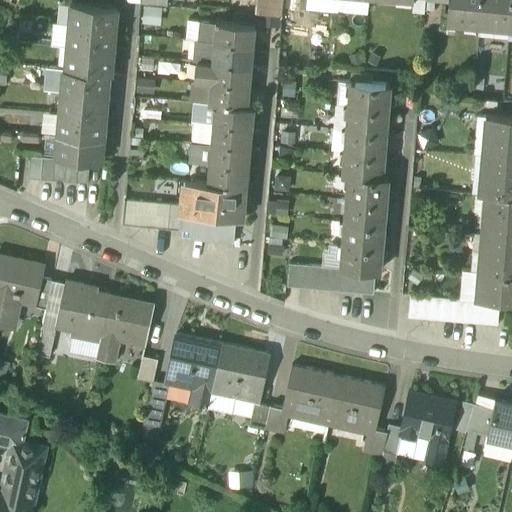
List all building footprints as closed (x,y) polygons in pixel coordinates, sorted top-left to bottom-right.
[(283,0),(256,0),(255,15),(282,17),(283,0)] [(413,0),(412,12),(424,13),(425,2),(425,0),(413,0)] [(481,0),(449,0),(449,4),(448,22),(480,25),(481,0)] [(511,0),(481,0),(480,25),(510,28),(510,22),(511,0)] [(118,7),(71,3),(69,26),(116,30),(118,7)] [(255,26),(216,23),(216,24),(217,24),(215,43),(253,47),(255,28),(255,26)] [(114,52),(116,30),(69,26),(67,48),(114,52)] [(253,47),(215,43),(213,63),(251,67),(253,47)] [(114,52),(67,48),(65,70),(110,74),(112,74),(114,52)] [(213,63),(197,62),(196,82),(212,83),(213,63)] [(251,67),(213,63),(212,83),(250,87),(251,67)] [(65,70),(63,70),(61,92),(108,96),(110,74),(65,70)] [(390,86),(352,82),(350,106),(388,109),(390,86)] [(250,87),(212,83),(211,103),(216,104),(248,107),(250,87)] [(108,96),(61,92),(60,114),(106,118),(108,96)] [(248,107),(216,104),(214,124),(252,128),(254,107),(248,107)] [(388,109),(350,106),(348,129),(386,132),(388,109)] [(106,118),(60,114),(58,135),(104,140),(106,118)] [(511,116),(487,114),(480,194),(486,194),(476,300),(511,302),(511,116)] [(252,128),(214,124),(212,144),(250,148),(252,128)] [(386,132),(348,129),(346,152),(384,155),(386,132)] [(104,140),(58,135),(56,158),(67,159),(79,160),(90,161),(102,162),(104,140)] [(250,148),(212,144),(211,164),(249,168),(250,148)] [(384,155),(346,152),(344,175),(350,176),(382,178),(384,155)] [(43,157),(31,156),(29,178),(41,179),(43,157)] [(55,158),(43,157),(41,179),(53,180),(55,158)] [(56,158),(55,158),(53,180),(65,181),(67,159),(56,158)] [(79,160),(67,159),(65,181),(77,182),(79,160)] [(90,161),(79,160),(77,182),(89,184),(90,161)] [(249,168),(211,164),(209,184),(247,187),(249,168)] [(382,178),(350,176),(348,198),(386,202),(388,179),(382,178)] [(209,184),(186,182),(184,205),(183,214),(195,215),(207,216),(219,217),(236,219),(244,219),(247,187),(209,184)] [(386,202),(348,198),(346,222),(384,225),(386,202)] [(146,202),(125,200),(123,224),(144,226),(146,202)] [(158,203),(146,202),(144,226),(156,227),(158,203)] [(171,204),(158,203),(156,227),(169,228),(171,204)] [(184,205),(171,204),(169,228),(181,229),(182,214),(183,214),(184,205)] [(183,214),(182,214),(181,229),(180,238),(193,239),(195,215),(183,214)] [(207,216),(195,215),(193,239),(205,240),(207,216)] [(219,217),(207,216),(205,240),(217,241),(219,217)] [(236,219),(219,217),(217,241),(233,243),(236,219)] [(384,225),(346,222),(344,245),(382,248),(384,225)] [(382,248),(344,245),(342,268),(343,268),(354,269),(365,270),(376,271),(380,271),(382,248)] [(44,263),(0,253),(0,323),(12,326),(18,298),(34,302),(35,302),(41,277),(44,263)] [(300,265),(290,264),(288,286),(299,287),(300,265)] [(311,266),(300,265),(299,287),(309,288),(311,266)] [(322,267),(311,266),(309,288),(320,289),(322,267)] [(333,268),(322,267),(320,289),(331,290),(333,268)] [(342,268),(333,268),(331,290),(342,291),(343,268),(342,268)] [(354,269),(343,268),(342,291),(352,292),(354,269)] [(365,270),(354,269),(352,292),(363,293),(365,270)] [(376,271),(365,270),(363,293),(374,294),(376,271)] [(53,279),(41,277),(35,302),(34,302),(34,305),(47,308),(53,281),(53,279)] [(47,308),(42,328),(55,331),(56,325),(56,324),(65,283),(53,281),(47,308)] [(111,295),(83,289),(84,285),(65,281),(65,283),(56,324),(56,325),(72,328),(71,332),(101,339),(111,295)] [(155,304),(111,295),(101,339),(97,357),(114,361),(121,331),(129,333),(127,339),(146,343),(155,304)] [(499,302),(410,295),(408,317),(498,324),(499,302)] [(55,331),(42,328),(36,353),(50,356),(55,331)] [(223,344),(176,333),(172,352),(175,352),(169,378),(196,384),(191,403),(209,407),(209,406),(213,387),(223,344)] [(268,354),(224,344),(223,344),(213,387),(236,392),(257,397),(262,372),(265,372),(269,354),(268,354)] [(158,359),(143,355),(138,377),(153,381),(154,379),(158,359)] [(337,375),(293,365),(293,364),(292,364),(287,383),(293,384),(288,408),(288,410),(289,410),(329,419),(339,375),(337,374),(337,375)] [(384,385),(340,375),(339,375),(329,419),(368,428),(369,428),(369,427),(370,427),(375,403),(381,404),(386,385),(384,385)] [(153,381),(144,422),(160,425),(170,383),(154,379),(153,381)] [(236,392),(213,387),(209,406),(232,411),(236,392)] [(456,401),(410,391),(402,426),(400,435),(401,435),(417,438),(419,431),(430,434),(424,459),(442,463),(456,401)] [(511,403),(496,400),(494,408),(488,435),(511,440),(511,403)] [(270,405),(254,402),(249,425),(265,429),(265,428),(270,405)] [(494,408),(475,403),(467,430),(488,435),(494,408)] [(288,408),(271,404),(270,405),(265,428),(284,432),(289,410),(288,410),(288,408)] [(13,415),(0,412),(0,439),(7,442),(13,415)] [(40,448),(21,444),(27,418),(13,415),(7,442),(10,446),(3,480),(0,482),(0,511),(33,511),(28,502),(35,472),(40,473),(42,462),(38,461),(40,448)] [(402,426),(388,423),(387,430),(387,431),(382,454),(383,455),(379,474),(392,476),(397,453),(401,435),(400,435),(402,426)] [(370,427),(369,427),(369,428),(368,428),(363,450),(382,454),(387,431),(387,430),(370,427)] [(417,438),(401,435),(397,453),(424,459),(430,434),(419,431),(417,438)] [(511,460),(511,455),(511,440),(488,435),(484,454),(511,460)]
